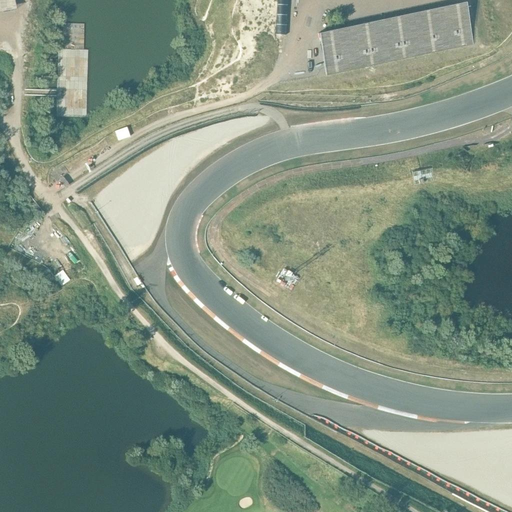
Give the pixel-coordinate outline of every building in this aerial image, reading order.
[(278,0),(279,40),(290,40),(288,0),(278,0)] [(511,13),(511,10),(511,0),(494,0),(496,15),(511,13)] [(413,170),(414,183),(432,181),(431,168),(413,170)] [(53,276),(60,286),(69,279),(62,269),(53,276)] [(262,426),(228,495),(240,500),(273,431),(262,426)]
